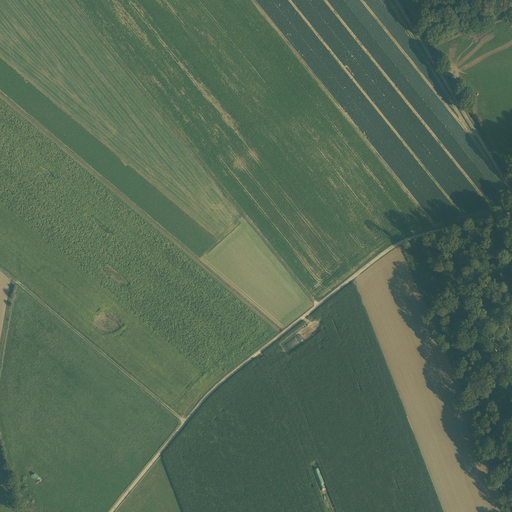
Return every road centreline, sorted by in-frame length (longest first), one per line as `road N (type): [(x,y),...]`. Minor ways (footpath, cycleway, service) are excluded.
road 1 (unclassified): [(511,211),(397,240),(213,393),(116,511)]
road 2 (track): [(318,306),(71,0)]
road 3 (track): [(0,268),(187,426)]
road 4 (unclassified): [(394,0),(511,192)]
